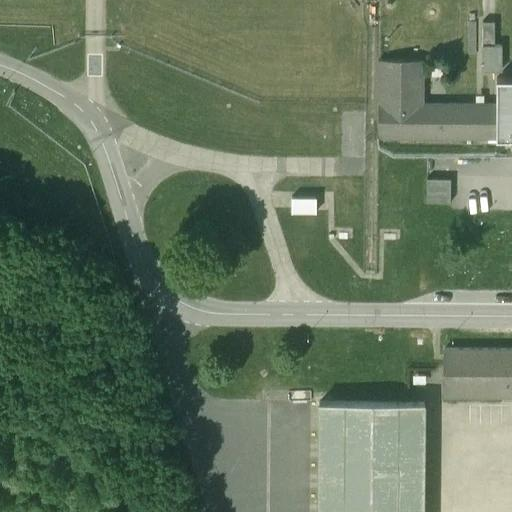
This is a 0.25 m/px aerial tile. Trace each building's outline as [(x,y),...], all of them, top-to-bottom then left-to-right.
[(481,22),(481,45),(494,45),(494,22),(481,22)] [(481,45),(481,71),(501,71),(501,58),(501,45),(494,45),(481,45)] [(423,59),(378,59),(377,137),(494,138),(494,136),(494,102),(423,101),(423,59)] [(494,136),(511,135),(511,78),(495,78),(494,102),(494,136)] [(451,178),(429,178),(428,202),(451,203),(451,178)] [(318,208),(318,192),(294,193),(295,209),(318,208)] [(511,348),(445,348),(445,396),(511,396),(511,348)] [(432,511),(433,404),(323,404),(322,511),(432,511)]
